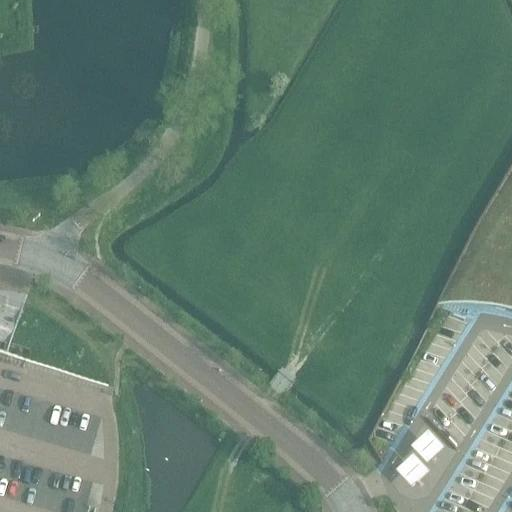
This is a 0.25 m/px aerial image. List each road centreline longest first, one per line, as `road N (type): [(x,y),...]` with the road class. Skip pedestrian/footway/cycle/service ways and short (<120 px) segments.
road 1 (unclassified): [(348,511),(323,475),(144,322),(84,273),(50,262)]
road 2 (unclassified): [(50,262),(70,230),(142,174),(171,135),(187,94),(202,0)]
